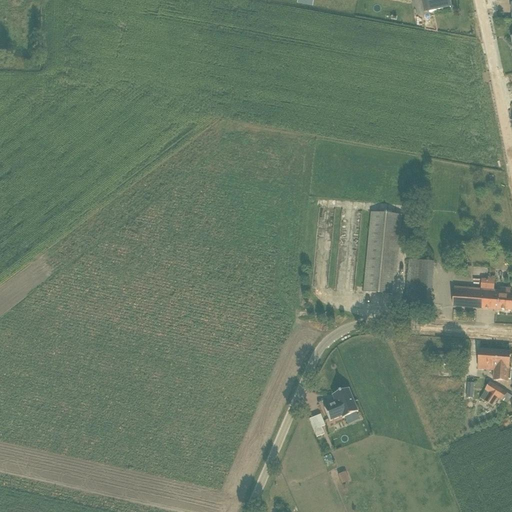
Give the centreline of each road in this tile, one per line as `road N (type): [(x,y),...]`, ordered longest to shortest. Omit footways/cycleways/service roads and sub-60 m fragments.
road 1 (unclassified): [(251,511),(317,354),(338,335),(361,324),(511,330)]
road 2 (residential): [(511,153),(480,0)]
